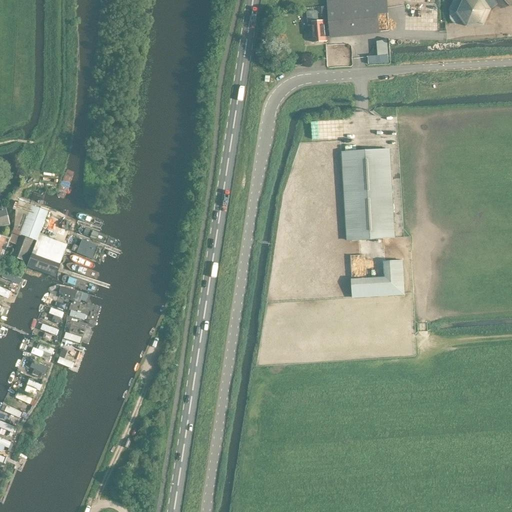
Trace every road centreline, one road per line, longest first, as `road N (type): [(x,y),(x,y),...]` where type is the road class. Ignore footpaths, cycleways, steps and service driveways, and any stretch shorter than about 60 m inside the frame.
road 1 (primary): [(173,511),(252,0)]
road 2 (unclassified): [(294,76),(275,94),(263,142),(203,511)]
road 3 (unclassified): [(294,76),(511,63)]
